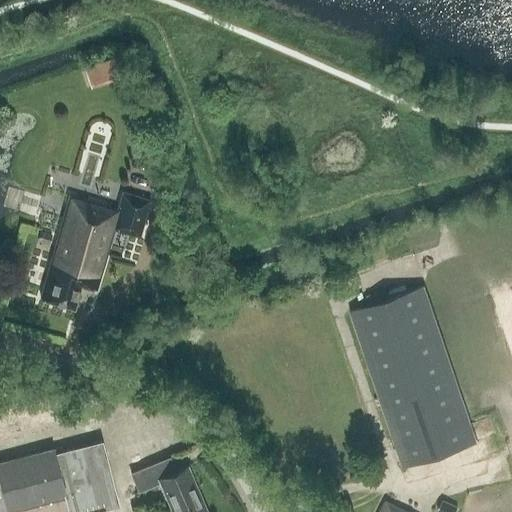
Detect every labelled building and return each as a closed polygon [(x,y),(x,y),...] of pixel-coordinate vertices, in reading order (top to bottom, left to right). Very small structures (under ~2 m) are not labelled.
[(113,56),(85,65),(91,84),(119,75),(113,56)] [(138,235),(148,201),(123,193),(119,209),(70,195),(41,297),(74,307),(80,285),(96,289),(114,228),(138,235)] [(41,230),(38,241),(50,244),(52,233),(41,230)] [(403,466),(477,441),(424,285),(350,311),(403,466)] [(0,436),(21,431),(17,416),(7,419),(6,413),(0,413),(0,436)] [(76,511),(117,502),(102,442),(55,454),(53,448),(0,461),(0,511),(3,511),(66,496),(69,511),(76,511)] [(161,461),(131,473),(139,491),(161,482),(173,511),(206,511),(187,467),(167,475),(161,461)] [(353,511),(347,499),(320,511),(353,511)] [(408,511),(387,501),(381,511),(408,511)]
